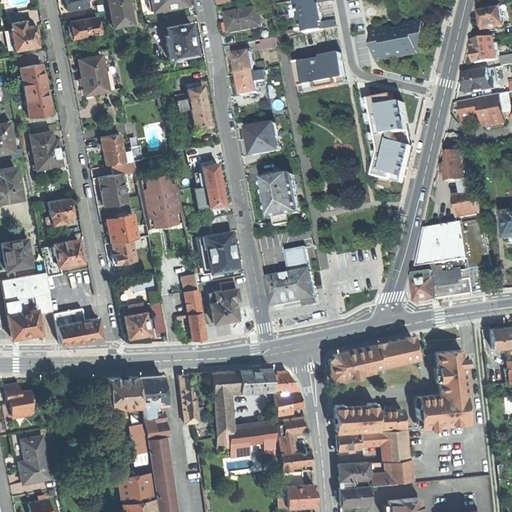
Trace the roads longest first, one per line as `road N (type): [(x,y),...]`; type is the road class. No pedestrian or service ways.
road 1 (residential): [(112,358),(51,0)]
road 2 (residential): [(273,350),(207,0)]
road 3 (secondary): [(393,326),(446,99)]
road 4 (secondary): [(325,511),(304,346)]
road 5 (residential): [(446,99),(364,73),(341,0)]
road 6 (tertiary): [(273,350),(112,358)]
road 7 (secondary): [(393,326),(511,307)]
